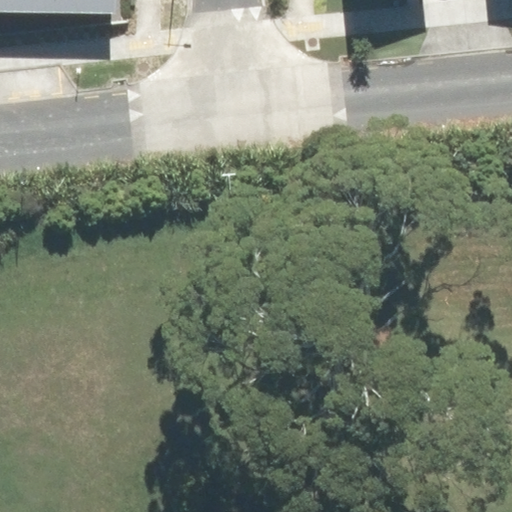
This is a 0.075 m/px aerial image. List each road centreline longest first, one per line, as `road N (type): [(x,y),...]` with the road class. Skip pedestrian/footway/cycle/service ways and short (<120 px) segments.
road 1 (residential): [(215,114),(511,82)]
road 2 (residential): [(0,138),(215,114)]
